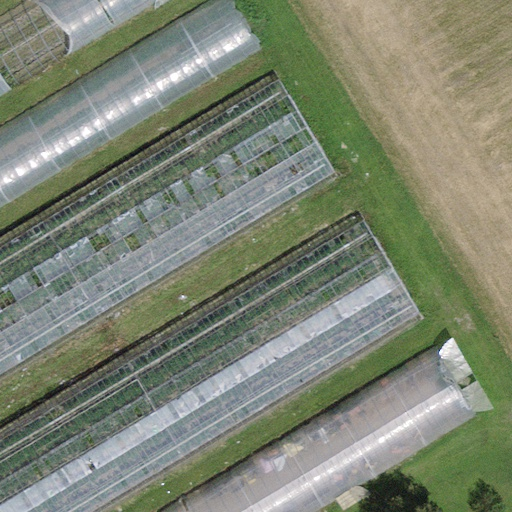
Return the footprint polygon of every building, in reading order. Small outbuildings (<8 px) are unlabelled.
[(0,99),(169,0),(30,0),(0,18),(0,99)] [(0,207),(260,49),(230,0),(205,0),(0,124),(0,207)] [(272,75),(0,239),(0,378),(334,177),(272,75)] [(358,215),(0,432),(0,511),(101,511),(421,317),(358,215)] [(322,511),(474,420),(431,350),(159,511),(322,511)]
